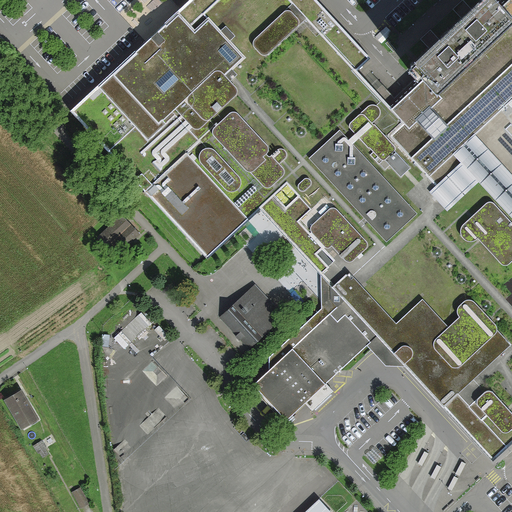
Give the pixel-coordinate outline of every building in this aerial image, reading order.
[(400,116),(393,108),(358,70),(371,58),(317,0),(189,0),(189,1),(184,5),(180,9),(70,111),(208,259),(244,224),(246,222),(251,218),(254,216),(255,214),(260,209),(275,224),(304,256),(321,274),(322,308),(269,356),(269,370),(251,386),(284,422),(305,403),(312,412),(333,393),(325,384),(367,345),(372,350),(386,365),(405,365),(493,459),(511,441),(511,211),(464,160),(453,148),(427,172),(417,162),(393,136),(386,129),(400,116)] [(172,0),(180,9),(189,1),(187,0),(172,0)] [(489,116),(511,95),(511,0),(509,0),(506,3),(503,6),(511,16),(511,24),(470,63),(438,93),(425,79),(397,104),(393,108),(400,116),(386,129),(393,136),(417,162),(427,172),(453,148),(458,143),(471,132),(489,116)] [(511,24),(511,16),(503,6),(498,2),(496,0),(480,0),(472,8),(471,9),(468,12),(460,19),(440,38),(434,43),(428,49),(419,57),(413,62),(407,68),(417,79),(421,75),(425,79),(438,93),(470,63),(511,24)] [(472,8),(465,0),(463,0),(451,11),(460,19),(472,8)] [(440,38),(432,29),(420,40),(428,49),(440,38)] [(511,95),(489,116),(471,132),(478,140),(481,143),(511,175),(511,95)] [(511,175),(481,143),(464,160),(511,211),(511,175)] [(141,236),(122,215),(116,220),(97,236),(116,257),(135,241),(141,236)] [(273,305),(254,284),(219,317),(249,349),(284,317),(273,305)] [(22,390),(4,400),(21,430),(39,420),(22,390)] [(82,488),(73,493),(81,509),(90,504),(82,488)] [(334,511),(319,496),(302,511),(334,511)]
